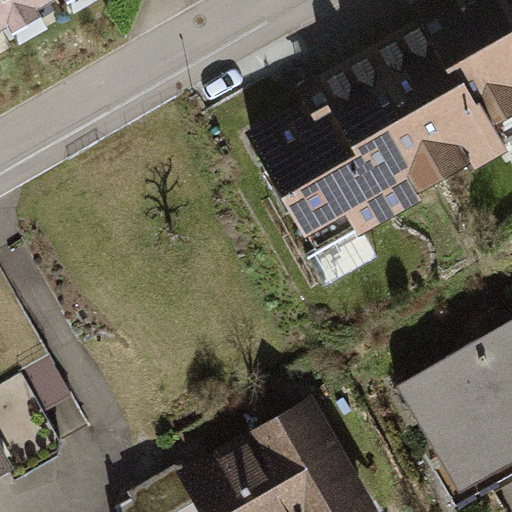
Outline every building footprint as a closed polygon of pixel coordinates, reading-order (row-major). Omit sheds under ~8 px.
[(0,0),(0,35),(60,0),(0,0)] [(253,132),(319,248),(492,150),(485,138),(511,122),(511,17),(502,0),(450,0),(413,21),(422,37),(253,132)] [(511,330),(392,399),(456,510),(511,477),(511,330)] [(359,511),(299,400),(127,493),(137,511),(359,511)] [(0,456),(0,479),(10,474),(0,456)]
